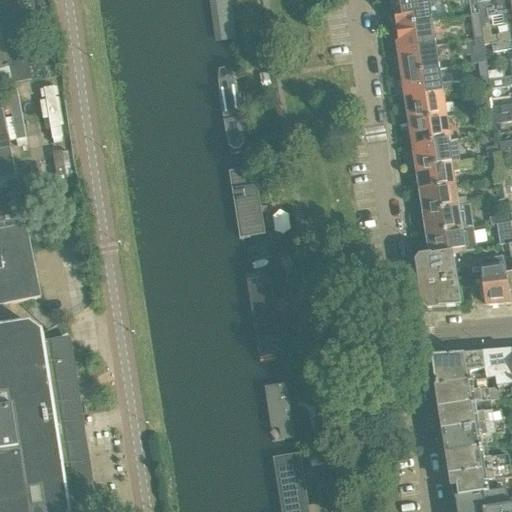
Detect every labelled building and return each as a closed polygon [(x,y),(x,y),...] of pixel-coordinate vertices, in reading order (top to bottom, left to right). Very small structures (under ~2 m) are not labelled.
[(18,0),(0,0),(0,87),(31,81),(18,0)] [(211,0),(216,28),(221,31),(227,30),(230,26),(225,0),(211,0)] [(394,15),(392,18),(393,25),(396,27),(397,29),(432,23),(444,21),(440,0),(427,0),(393,6),(394,15)] [(468,0),(471,17),(479,16),(479,12),(476,0),(468,0)] [(511,6),(511,0),(496,0),(478,3),(480,12),(486,11),(511,6)] [(511,24),(511,6),(486,11),(488,18),(497,17),(498,17),(502,16),(503,26),(510,25),(511,24)] [(479,16),(483,40),(492,38),(488,18),(486,11),(480,12),(479,12),(479,16)] [(470,17),(474,41),(483,40),(479,16),(471,17),(470,17)] [(399,43),(400,53),(436,47),(432,23),(397,29),(397,30),(394,34),(395,40),(399,43)] [(511,42),(511,24),(510,25),(511,34),(497,37),(492,38),(483,40),(484,47),(492,46),(511,42)] [(474,41),(476,55),(470,56),(472,65),(478,64),(486,63),(485,55),(484,47),(483,40),(474,41)] [(511,42),(492,46),(493,54),(511,50),(511,42)] [(404,75),(404,76),(439,71),(436,47),(400,53),(402,62),(399,66),(400,72),(404,75)] [(511,78),(511,70),(488,73),(489,79),(490,82),(496,80),(511,78)] [(223,77),(230,118),(235,121),(241,120),(244,116),(237,74),(233,71),(227,72),(223,77)] [(406,90),(408,100),(443,94),(452,93),(451,84),(442,86),(439,71),(404,76),(404,78),(402,82),(402,88),(406,90)] [(511,78),(496,80),(490,82),(490,87),(491,91),(510,88),(510,87),(511,86),(511,78)] [(490,87),(490,82),(489,79),(471,82),(472,90),(490,87)] [(58,85),(42,88),(48,130),(65,128),(58,85)] [(411,122),(411,124),(447,119),(443,94),(408,100),(409,110),(407,113),(408,120),(411,122)] [(0,307),(41,300),(0,99),(0,307)] [(511,106),(493,109),(494,111),(495,117),(511,114),(511,106)] [(494,111),(484,112),(487,136),(489,136),(497,135),(496,125),(495,117),(494,111)] [(511,114),(495,117),(496,125),(511,123),(511,114)] [(413,138),(415,148),(450,142),(447,119),(411,124),(412,126),(409,129),(410,135),(413,138)] [(417,160),(418,169),(460,162),(457,141),(450,142),(415,148),(415,149),(412,151),(413,159),(417,160)] [(511,142),(499,144),(501,153),(511,150),(511,142)] [(485,149),(487,157),(500,155),(499,147),(485,149)] [(511,150),(501,153),(502,161),(511,159),(511,150)] [(477,160),(460,162),(418,169),(420,179),(417,181),(418,188),(421,190),(422,192),(455,186),(453,173),(479,169),(477,160)] [(241,183),(247,225),(252,228),(258,227),(261,223),(255,181),(250,178),(244,179),(241,183)] [(508,196),(507,188),(506,188),(505,178),(497,180),(500,202),(508,201),(508,196)] [(424,204),(425,214),(467,207),(466,199),(457,200),(455,186),(422,192),(422,193),(419,196),(420,203),(424,204)] [(427,223),(424,226),(425,232),(428,234),(428,235),(472,229),(469,206),(467,207),(425,214),(427,223)] [(490,226),(504,223),(511,222),(511,217),(511,215),(489,219),(490,226)] [(511,226),(511,223),(497,225),(500,247),(509,245),(511,244),(511,226)] [(429,238),(426,241),(429,258),(452,255),(476,252),(472,229),(428,235),(429,238)] [(417,264),(420,286),(456,280),(452,255),(429,258),(420,259),(417,264)] [(482,287),(485,307),(511,305),(507,275),(506,275),(504,258),(478,262),(479,271),(482,287)] [(257,286),(263,327),(268,331),(274,330),(277,325),(271,284),(266,280),(260,281),(257,286)] [(456,280),(420,286),(423,308),(428,311),(460,309),(456,280)] [(470,289),(473,307),(473,308),(485,307),(482,287),(470,289)] [(0,511),(71,511),(44,335),(31,326),(21,327),(0,330),(0,511)] [(300,345),(301,345),(301,346),(309,345),(308,331),(299,332),(300,345)] [(511,353),(483,355),(485,371),(484,372),(486,381),(495,380),(497,388),(510,386),(511,395),(511,353)] [(436,389),(472,383),(486,381),(484,372),(485,371),(483,355),(469,356),(431,359),(436,389)] [(273,389),(279,430),(284,434),(290,433),(293,428),(287,387),(282,383),(276,384),(273,389)] [(436,389),(439,411),(490,402),(488,390),(474,393),(472,383),(436,389)] [(502,411),(492,413),(490,402),(439,411),(443,433),(504,423),(502,411)] [(443,433),(446,455),(487,449),(496,448),(494,436),(505,434),(504,423),(443,433)] [(446,455),(450,478),(510,468),(508,457),(489,460),(487,449),(446,455)] [(285,468),(291,510),(294,511),(301,511),(302,511),(305,507),(299,466),(294,463),(288,463),(285,468)] [(453,498),(455,499),(506,491),(505,481),(511,479),(510,468),(450,478),(453,498)] [(511,511),(511,502),(508,503),(506,491),(455,499),(456,504),(456,511),(511,511)]
